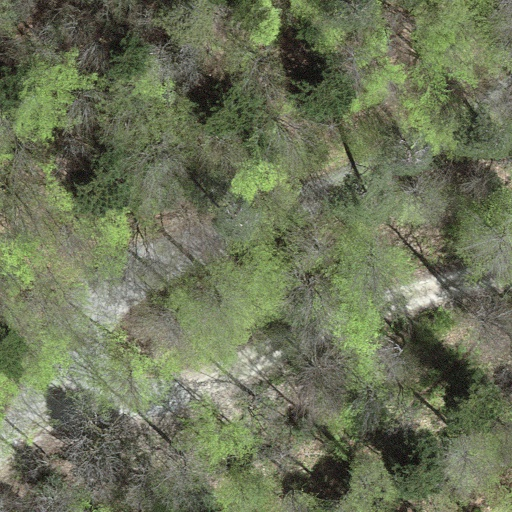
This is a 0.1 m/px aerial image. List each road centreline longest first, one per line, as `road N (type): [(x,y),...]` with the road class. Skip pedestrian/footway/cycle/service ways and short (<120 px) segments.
road 1 (unclassified): [(511,93),(479,117),(195,253),(107,283),(72,319),(52,362),(66,395)]
road 2 (unclassified): [(66,395),(105,422),(151,420),(346,321),(511,267)]
